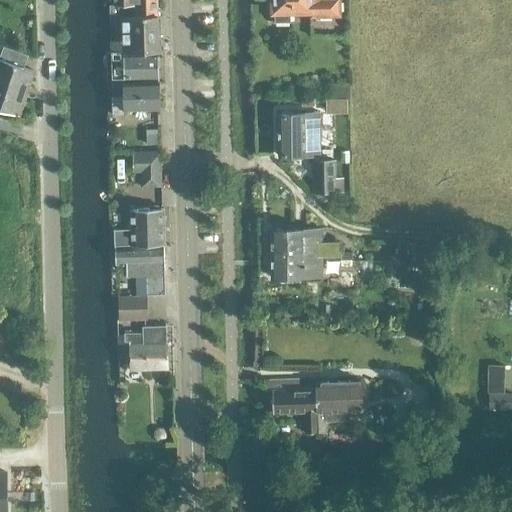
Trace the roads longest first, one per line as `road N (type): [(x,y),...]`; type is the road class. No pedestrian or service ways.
road 1 (unclassified): [(58,511),(45,0)]
road 2 (secondary): [(194,511),(181,0)]
